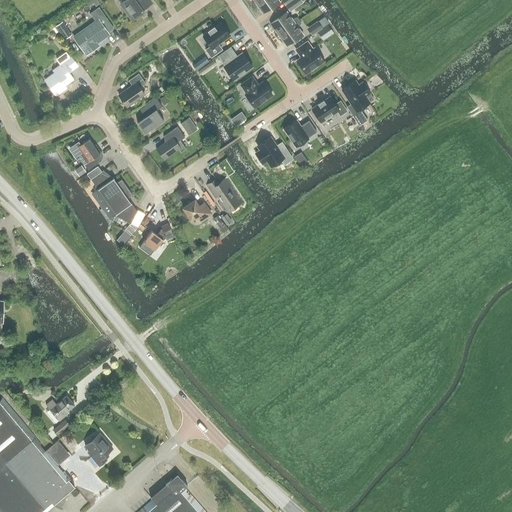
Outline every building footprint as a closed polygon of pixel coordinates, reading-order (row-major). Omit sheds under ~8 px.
[(149,0),(126,0),(121,4),(132,20),(144,12),(142,10),(152,3),(149,0)] [(258,0),(255,2),(263,14),(280,2),(278,0),(258,0)] [(293,0),(287,4),(291,10),(303,2),(301,0),(293,0)] [(74,37),(86,54),(94,49),(92,46),(109,35),(107,33),(114,28),(99,7),(90,14),(96,22),(74,37)] [(287,12),(270,24),(278,35),(299,20),(297,17),(292,19),(287,12)] [(299,20),(278,35),(287,47),(303,35),(298,28),(301,23),(299,20)] [(309,30),(312,35),(322,28),(318,21),(311,26),(312,28),(309,30)] [(60,34),(67,29),(62,22),(55,26),(60,34)] [(209,32),(203,37),(210,47),(206,50),(211,57),(222,50),(218,44),(223,41),(223,40),(230,35),(221,24),(215,28),(214,27),(208,31),(209,32)] [(331,30),(328,26),(318,33),(321,37),(331,30)] [(297,61),(306,74),(324,61),(315,49),(313,50),(307,42),(296,50),(302,59),(298,62),(297,61)] [(224,66),(224,67),(234,80),(252,67),(243,53),(236,58),(234,54),(235,53),(231,47),(218,56),(224,66)] [(71,57),(70,58),(65,52),(57,59),(61,65),(53,70),(55,73),(45,80),(49,86),(56,96),(67,88),(65,86),(74,80),(69,73),(78,67),(71,57)] [(214,60),(198,71),(201,75),(217,64),(214,60)] [(126,107),(144,94),(140,88),(146,84),(138,74),(128,81),(132,86),(119,96),(126,107)] [(247,94),(245,95),(254,107),(272,95),(263,82),(258,86),(256,83),(252,77),(241,85),(247,94)] [(169,85),(165,78),(159,83),(163,89),(169,85)] [(355,81),(342,89),(352,104),(347,107),(359,126),(367,120),(360,109),(369,103),(365,96),(370,93),(363,83),(358,86),(355,81)] [(169,101),(165,95),(160,99),(165,105),(169,101)] [(336,105),(331,97),(324,102),(323,101),(319,104),(320,105),(313,110),(321,122),(337,111),(341,116),(347,111),(341,101),(336,105)] [(156,99),(140,110),(146,117),(138,123),(145,134),(164,120),(156,110),(162,106),(156,99)] [(236,126),(242,122),(238,117),(232,121),(236,126)] [(181,123),(185,130),(193,124),(189,118),(181,123)] [(297,120),(283,129),(296,147),(309,138),(317,132),(309,121),(301,126),(297,120)] [(164,160),(179,150),(181,153),(186,149),(180,141),(185,137),(177,127),(164,136),(167,141),(156,149),(164,160)] [(279,151),(270,138),(258,146),(261,150),(256,154),(262,164),(267,160),(271,166),(281,160),(284,164),(293,159),(285,147),(279,151)] [(89,139),(81,145),(79,142),(69,148),(77,160),(80,158),(85,165),(84,165),(88,170),(101,161),(98,156),(100,154),(89,139)] [(301,153),(295,157),(300,163),(305,159),(301,153)] [(86,173),(81,165),(75,170),(80,177),(86,173)] [(96,173),(93,169),(85,175),(87,179),(96,173)] [(104,171),(103,170),(88,181),(92,193),(93,193),(103,208),(129,190),(122,180),(117,183),(114,179),(114,178),(108,182),(105,178),(109,175),(104,171)] [(225,212),(241,201),(226,179),(220,183),(216,179),(207,185),(216,199),(218,197),(221,201),(218,203),(225,212)] [(133,195),(129,190),(103,208),(110,217),(110,218),(115,215),(131,224),(138,211),(137,211),(136,212),(126,207),(132,203),(131,203),(128,199),(133,195)] [(200,221),(211,213),(204,203),(199,206),(195,200),(183,208),(191,220),(197,216),(200,221)] [(221,218),(225,223),(231,219),(227,214),(221,218)] [(213,221),(217,226),(223,222),(219,217),(213,221)] [(166,240),(174,236),(168,224),(161,227),(161,228),(157,234),(152,231),(143,242),(155,250),(163,239),(165,238),(166,240)] [(67,411),(74,405),(66,396),(56,404),(52,400),(46,405),(50,409),(47,412),(56,422),(58,420),(59,421),(69,413),(67,411)] [(0,511),(35,511),(70,482),(0,399),(0,511)] [(59,435),(70,425),(65,419),(53,429),(59,435)] [(100,433),(98,435),(85,446),(89,451),(88,452),(99,466),(106,460),(104,456),(113,449),(100,433)] [(52,445),(65,459),(70,455),(58,440),(52,445)] [(187,486),(177,474),(165,484),(169,488),(161,495),(162,497),(155,503),(154,501),(140,511),(203,511),(184,489),(187,486)]
